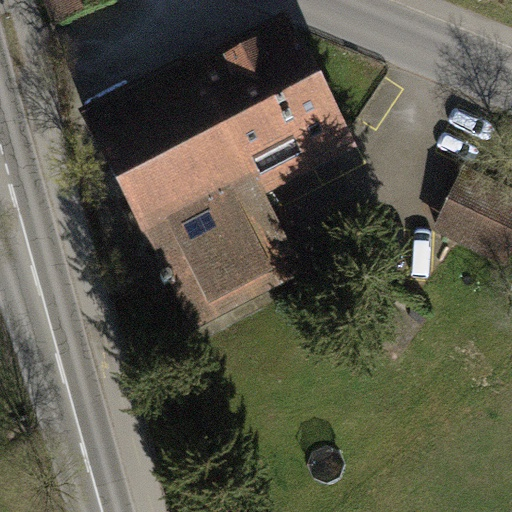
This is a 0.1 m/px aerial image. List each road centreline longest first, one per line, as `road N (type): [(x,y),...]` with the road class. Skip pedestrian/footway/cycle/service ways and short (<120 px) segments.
road 1 (primary): [(0,175),(98,511)]
road 2 (tertiary): [(511,77),(321,0)]
